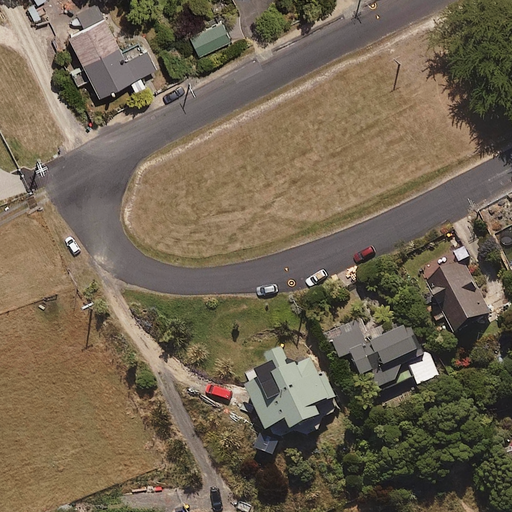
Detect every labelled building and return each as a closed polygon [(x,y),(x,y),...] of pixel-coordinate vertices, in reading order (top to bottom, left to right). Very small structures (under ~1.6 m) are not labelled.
[(29,0),(22,4),(31,21),(40,16),(35,7),(44,2),(43,0),(29,0)] [(88,76),(96,92),(126,77),(131,88),(143,82),(137,72),(153,64),(143,44),(121,55),(94,0),(85,0),(57,15),(80,61),(67,67),(75,83),(88,76)] [(196,53),(228,38),(220,20),(188,34),(196,53)] [(424,297),(435,319),(444,314),(453,330),(490,311),(462,259),(426,278),(433,292),(424,297)] [(409,323),(369,340),(360,318),(335,329),(355,376),(373,369),(381,388),(414,375),(417,384),(439,375),(429,351),(422,353),(415,336),(409,323)] [(289,365),(284,355),(246,372),(251,382),(245,385),(265,428),(286,419),(290,428),(320,415),(314,403),(334,394),(324,372),(315,353),(289,365)]
